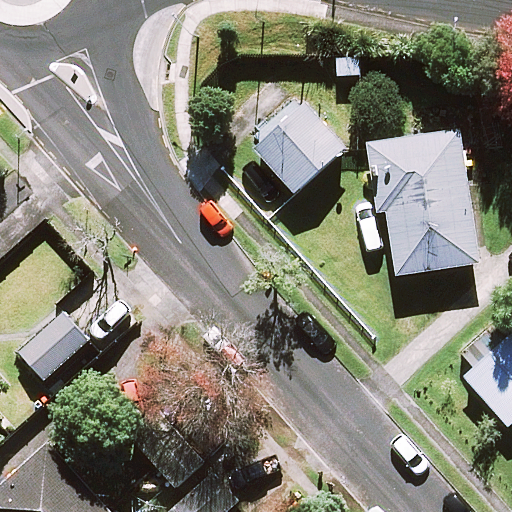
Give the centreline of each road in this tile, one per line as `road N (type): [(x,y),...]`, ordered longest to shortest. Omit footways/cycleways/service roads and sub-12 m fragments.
road 1 (residential): [(147,194),(421,511)]
road 2 (residential): [(147,194),(0,49)]
road 3 (residential): [(88,20),(147,194)]
